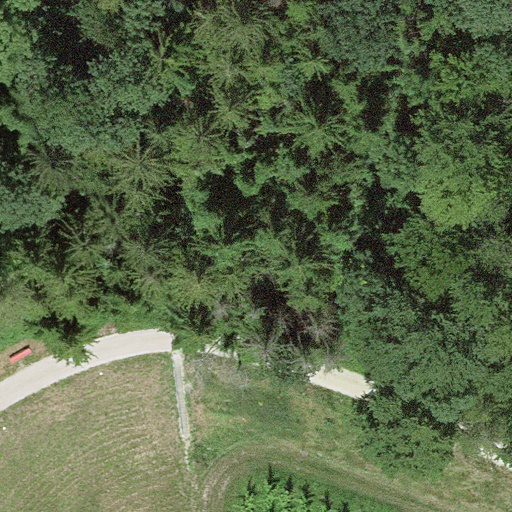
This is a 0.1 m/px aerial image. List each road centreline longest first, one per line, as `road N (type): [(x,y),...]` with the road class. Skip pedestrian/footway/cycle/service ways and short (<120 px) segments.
road 1 (track): [(0,399),(57,366),(119,346),(214,347),(427,419),(511,462)]
road 2 (track): [(191,511),(185,456),(284,454),(416,511)]
